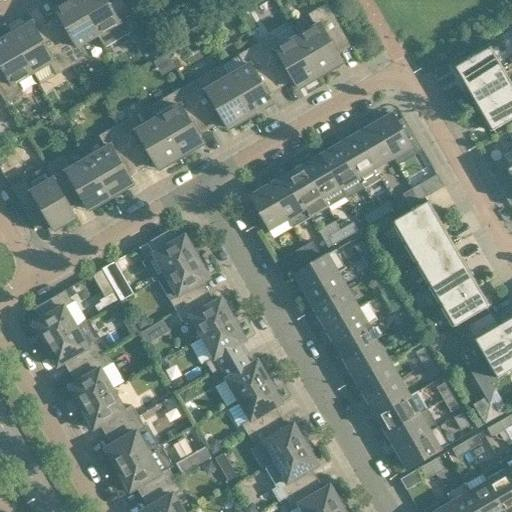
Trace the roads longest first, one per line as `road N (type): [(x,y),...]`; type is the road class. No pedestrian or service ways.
road 1 (residential): [(203,187),(389,76),(409,80),(511,248)]
road 2 (residential): [(390,511),(203,187)]
road 3 (residential): [(105,511),(0,337)]
road 4 (residential): [(37,276),(203,187)]
